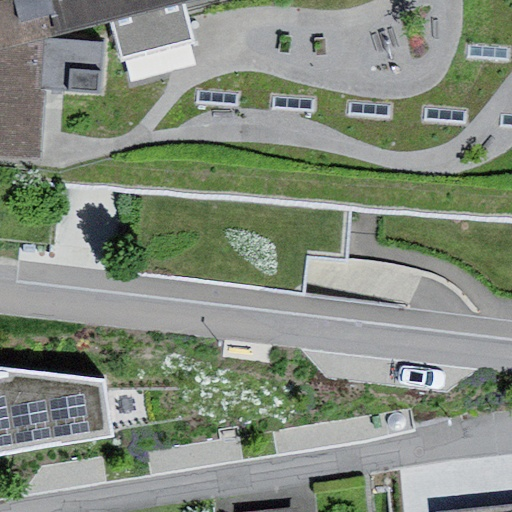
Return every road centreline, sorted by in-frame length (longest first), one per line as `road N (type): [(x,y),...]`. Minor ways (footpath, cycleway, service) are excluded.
road 1 (residential): [(511,359),(0,301)]
road 2 (residential): [(33,511),(511,441)]
